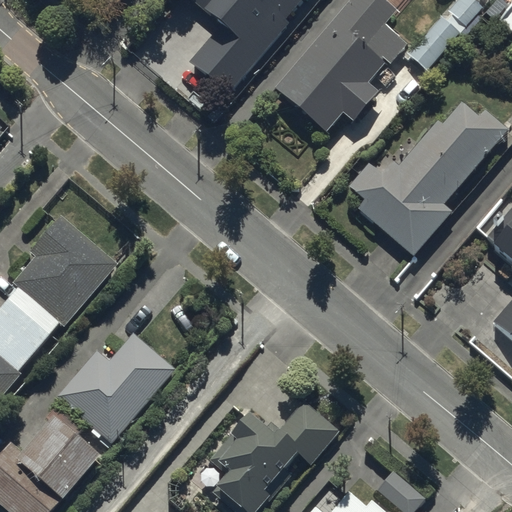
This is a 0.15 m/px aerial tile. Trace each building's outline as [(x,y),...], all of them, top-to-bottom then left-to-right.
[(307,0),(219,0),(198,24),(220,43),(217,46),(246,71),(307,0)] [(385,0),(351,0),(275,89),(326,134),(344,113),(353,121),(378,92),(368,83),(386,63),(389,65),(407,45),(384,25),(397,10),(385,0)] [(441,16),(409,55),(428,72),(483,10),(471,0),(457,0),(449,10),(453,14),(447,22),(441,16)] [(511,2),(499,19),(511,30),(511,2)] [(171,72),(197,40),(158,10),(133,41),(171,72)] [(370,160),(349,187),(365,201),(358,210),(413,255),(452,212),(444,204),(506,128),(484,110),(479,116),(462,102),(444,124),(438,119),(399,167),(386,156),(377,166),(370,160)] [(511,213),(489,240),(511,259),(511,267),(511,299),(494,320),(511,335),(511,213)] [(0,398),(21,375),(18,373),(60,325),(63,327),(118,265),(61,216),(30,252),(36,257),(12,285),(17,289),(0,308),(0,398)] [(9,444),(0,454),(0,504),(8,511),(52,511),(102,456),(78,434),(87,424),(110,444),(177,370),(133,331),(109,358),(99,350),(55,399),(60,404),(47,418),(49,420),(19,453),(9,444)] [(209,467),(196,482),(211,496),(219,488),(228,496),(222,502),(233,511),(260,511),(305,461),(310,465),(339,433),(304,402),(275,434),(249,411),(230,432),(233,435),(210,460),(227,475),(223,479),(209,467)] [(393,471),(376,491),(401,511),(414,511),(425,499),(393,471)] [(323,511),(315,505),(308,511),(385,511),(372,501),(367,506),(349,491),(331,511),(323,511)]
